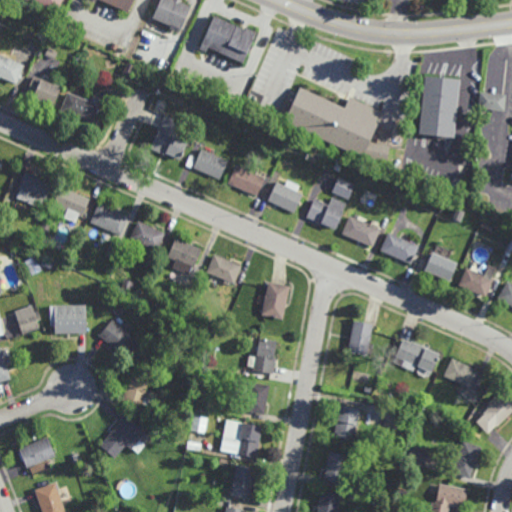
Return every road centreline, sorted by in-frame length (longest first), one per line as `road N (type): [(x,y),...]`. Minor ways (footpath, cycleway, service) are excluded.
road 1 (residential): [(0,122),(511,351)]
road 2 (residential): [(336,269),(286,511)]
road 3 (tertiary): [(511,23),(371,32),(279,0)]
